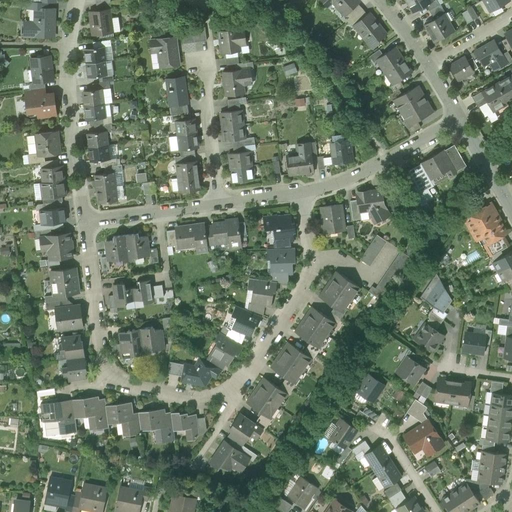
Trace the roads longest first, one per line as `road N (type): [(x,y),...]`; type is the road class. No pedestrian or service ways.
road 1 (residential): [(302,192),(314,279),(238,393),(211,399),(107,377),(86,222)]
road 2 (residential): [(86,222),(69,102),(68,46),(79,0)]
road 3 (residential): [(461,117),(347,181),(302,192)]
road 4 (residential): [(218,203),(200,65)]
road 5 (residential): [(218,203),(86,222)]
